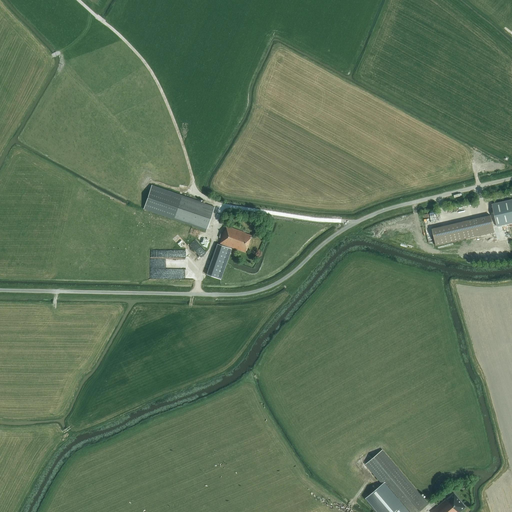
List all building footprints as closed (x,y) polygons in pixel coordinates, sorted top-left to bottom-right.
[(144,209),(206,230),(214,207),(152,185),(144,209)] [(511,199),(492,204),(497,226),(511,222),(511,199)] [(491,215),(432,229),(436,246),(495,232),(491,215)] [(245,252),(251,235),(245,233),(227,226),(225,231),(224,231),(208,275),(220,279),(232,248),(245,252)] [(192,245),(198,251),(202,247),(196,241),(192,245)] [(419,511),(429,504),(383,450),(366,464),(383,484),(367,498),(378,511),(419,511)] [(460,511),(466,507),(454,493),(431,511),(460,511)]
